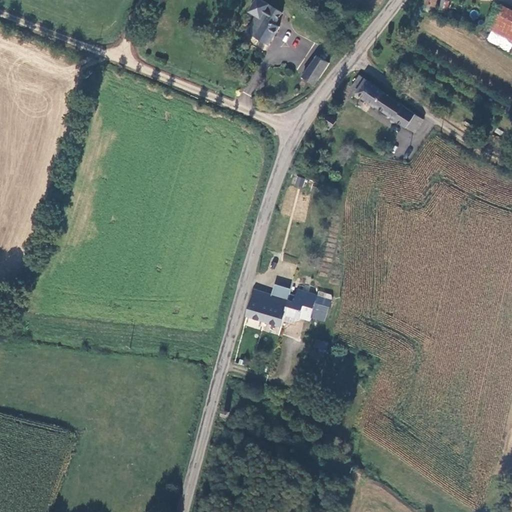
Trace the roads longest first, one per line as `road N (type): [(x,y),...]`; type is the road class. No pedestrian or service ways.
road 1 (tertiary): [(183,511),(252,250),(294,129)]
road 2 (unclassified): [(294,129),(0,15)]
road 3 (unclassified): [(352,55),(467,141),(511,162)]
